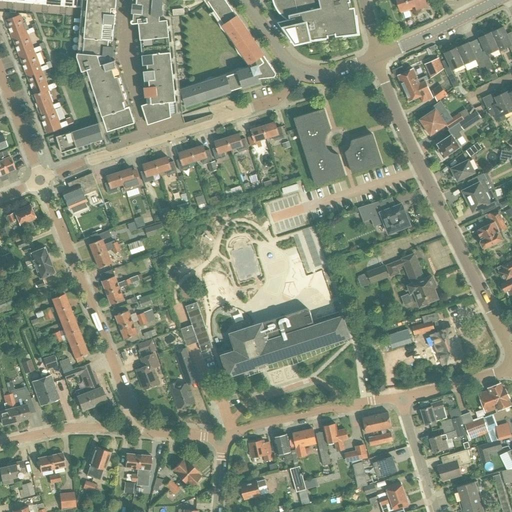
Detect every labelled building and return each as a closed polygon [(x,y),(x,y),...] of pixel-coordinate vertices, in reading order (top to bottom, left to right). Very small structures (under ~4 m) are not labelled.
[(82,8),(82,0),(63,0),(63,7),(82,8)] [(108,131),(135,121),(129,104),(127,105),(125,99),(127,98),(113,54),(113,42),(116,0),(82,0),(82,8),(78,58),(99,123),(102,132),(108,131)] [(141,104),(148,123),(179,113),(179,107),(178,92),(171,17),(160,16),(161,0),(133,0),(132,16),(130,17),(130,20),(132,21),(138,20),(147,102),(141,104)] [(206,0),(253,67),(185,89),(181,90),(186,105),(238,89),(259,82),(258,79),(273,77),(274,77),(274,76),(275,76),(275,75),(276,75),(276,74),(276,73),(275,73),(275,72),(254,41),(246,30),(246,29),(237,16),(225,0),(206,0)] [(277,0),(279,3),(281,7),(283,10),(285,12),(289,14),(291,26),(285,27),(295,43),(312,39),(329,35),(335,34),(355,29),(350,7),(349,2),(348,0),(277,0)] [(396,0),(401,13),(410,10),(409,8),(415,6),(416,10),(427,6),(424,0),(396,0)] [(14,39),(27,34),(34,32),(33,28),(26,31),(20,15),(6,21),(14,39)] [(499,48),(498,49),(499,51),(508,46),(511,54),(511,32),(506,34),(503,27),(491,32),(499,48)] [(498,49),(499,48),(491,32),(479,37),(479,38),(474,41),(487,70),(493,67),(487,54),(498,49)] [(21,58),(34,53),(45,48),(43,42),(39,44),(40,46),(33,49),(27,34),(14,39),(21,58)] [(481,72),(487,70),(474,41),(468,43),(468,42),(456,48),(463,64),(475,59),(481,72)] [(452,69),(463,64),(456,48),(444,53),(448,62),(443,64),(453,87),(459,85),(452,69)] [(28,76),(41,71),(52,67),(50,61),(46,63),(47,65),(40,68),(34,53),(21,58),(28,76)] [(431,78),(444,69),(439,58),(424,64),(431,78)] [(426,81),(428,79),(426,75),(417,79),(413,69),(398,76),(405,91),(419,84),(426,81)] [(46,90),(55,87),(54,83),(47,86),(41,71),(28,76),(35,95),(46,90)] [(493,80),(498,78),(496,72),(490,75),(493,80)] [(419,84),(405,91),(409,101),(419,97),(422,103),(433,98),(426,81),(419,84)] [(437,102),(447,95),(440,84),(432,90),(437,102)] [(52,105),(46,90),(35,95),(33,95),(40,114),(54,109),(61,106),(59,103),(52,105)] [(511,102),(508,93),(507,91),(495,97),(498,103),(487,108),(490,116),(495,115),(498,122),(506,118),(504,114),(511,111),(511,112),(511,102)] [(444,123),(439,115),(447,110),(441,101),(431,107),(433,111),(421,120),(431,134),(445,124),(449,129),(458,123),(464,119),(460,113),(444,123)] [(59,124),(54,109),(40,114),(47,133),(68,125),(66,122),(59,124)] [(316,185),(345,175),(338,154),(334,154),(330,152),(327,149),(324,141),(325,136),(327,133),(330,130),(324,109),(294,118),(316,185)] [(480,119),(475,112),(458,123),(463,131),(480,119)] [(275,122),(262,126),(266,138),(273,136),(274,140),(284,137),(281,126),(276,127),(275,122)] [(61,153),(104,139),(102,132),(99,123),(56,137),(61,153)] [(260,140),(266,138),(262,126),(250,130),(252,136),(248,137),(250,146),(256,145),(257,148),(262,146),(260,140)] [(462,136),(459,130),(451,135),(438,144),(440,148),(439,150),(440,151),(439,152),(441,156),(443,156),(444,157),(459,147),(462,145),(458,139),(462,136)] [(239,134),(227,138),(230,150),(237,147),(238,152),(248,149),(245,138),(240,139),(239,134)] [(352,173),(382,163),(372,134),(351,141),(351,145),(349,149),(346,152),(352,173)] [(230,150),(227,138),(214,142),(216,147),(212,148),(215,159),(225,156),(224,152),(230,150)] [(470,157),(482,149),(477,142),(465,151),(470,157)] [(203,145),(191,149),(195,161),(201,159),(203,163),(213,160),(209,149),(205,150),(203,145)] [(195,161),(191,149),(179,153),(180,158),(176,160),(180,171),(190,168),(188,163),(195,161)] [(8,157),(5,151),(0,152),(0,175),(15,169),(9,156),(8,157)] [(168,157),(155,161),(159,173),(165,171),(167,175),(177,172),(173,161),(169,162),(168,157)] [(457,181),(474,172),(468,160),(451,169),(454,174),(453,174),(456,180),(457,180),(457,181)] [(159,173),(155,161),(143,165),(145,170),(140,171),(144,182),(154,179),(153,175),(159,173)] [(211,172),(218,169),(215,161),(208,163),(211,172)] [(132,168),(119,172),(123,184),(129,182),(132,190),(142,186),(138,172),(133,174),(133,173),(132,168)] [(117,186),(123,184),(119,172),(107,176),(109,182),(105,183),(108,194),(113,193),(118,191),(117,186)] [(466,202),(495,188),(487,172),(484,174),(483,173),(467,181),(470,187),(462,191),(465,196),(464,197),(466,202)] [(90,186),(96,183),(92,173),(72,181),(75,188),(69,190),(64,192),(70,208),(71,208),(73,212),(87,207),(85,202),(87,202),(85,196),(81,185),(89,182),(90,186)] [(297,184),(282,188),(283,194),(299,189),(297,184)] [(245,187),(229,190),(231,200),(247,196),(245,187)] [(495,188),(466,202),(469,207),(470,207),(473,212),(480,208),(484,214),(500,206),(495,188)] [(200,212),(209,209),(208,205),(206,205),(206,203),(203,193),(195,195),(197,202),(200,212)] [(321,259),(303,196),(270,205),(268,195),(239,203),(244,221),(274,212),(288,263),(310,257),(312,266),(321,263),(320,259),(321,259)] [(405,212),(403,205),(402,206),(401,204),(386,211),(382,201),(359,208),(364,221),(381,214),(389,233),(409,225),(404,212),(405,212)] [(320,203),(324,219),(329,217),(324,202),(320,203)] [(20,224),(35,217),(29,205),(14,212),(6,216),(10,223),(18,219),(20,224)] [(507,229),(499,211),(490,213),(488,214),(488,213),(484,215),(489,224),(477,230),(481,240),(480,243),(482,248),(485,248),(495,244),(497,245),(501,243),(501,241),(502,240),(499,233),(507,229)] [(6,242),(12,239),(7,226),(3,227),(0,229),(6,242)] [(167,227),(150,232),(152,238),(169,233),(167,227)] [(190,258),(202,253),(194,231),(182,235),(190,258)] [(31,250),(28,242),(25,235),(22,236),(14,239),(18,249),(22,248),(24,253),(31,250)] [(102,239),(94,242),(90,243),(94,255),(106,251),(107,251),(112,249),(119,246),(124,244),(123,240),(118,242),(117,242),(111,244),(111,242),(104,244),(102,240),(102,239)] [(131,255),(145,250),(141,240),(128,244),(131,255)] [(27,268),(49,260),(46,254),(48,252),(46,248),(44,248),(44,247),(29,253),(32,259),(25,262),(27,268)] [(106,251),(94,255),(99,267),(111,263),(106,251)] [(12,262),(8,253),(1,256),(4,265),(12,262)] [(408,294),(401,296),(404,305),(417,300),(419,305),(420,307),(421,306),(421,307),(424,307),(425,305),(427,304),(426,303),(437,298),(433,288),(436,286),(431,276),(424,279),(414,254),(402,258),(402,259),(404,265),(412,284),(411,284),(408,286),(411,292),(413,291),(415,295),(413,295),(413,294),(409,295),(408,294)] [(230,257),(216,259),(222,296),(236,294),(230,257)] [(402,259),(385,265),(390,277),(400,273),(398,268),(404,265),(402,259)] [(49,260),(27,268),(28,272),(35,269),(39,278),(53,272),(53,271),(55,270),(53,265),(51,266),(49,260)] [(511,278),(511,260),(501,266),(504,270),(499,272),(504,283),(511,278)] [(371,284),(389,277),(384,265),(366,272),(367,273),(357,276),(361,287),(371,284)] [(251,276),(261,304),(281,297),(271,269),(251,276)] [(131,272),(110,280),(115,293),(137,285),(131,272)] [(511,278),(504,283),(501,285),(505,292),(508,291),(511,295),(511,294),(511,278)] [(137,285),(115,293),(120,306),(142,298),(137,285)] [(0,312),(15,306),(9,294),(0,297),(0,312)] [(65,295),(43,303),(48,316),(70,309),(65,295)] [(142,298),(120,306),(125,319),(147,310),(142,298)] [(70,309),(48,316),(53,329),(74,321),(70,309)] [(230,333),(236,350),(222,354),(229,376),(258,366),(259,368),(267,366),(267,364),(350,337),(346,326),(343,315),(340,316),(339,312),(313,320),(309,310),(308,309),(307,309),(306,309),(305,309),(304,309),(303,309),(303,310),(237,331),(236,331),(230,333)] [(147,310),(125,319),(130,332),(152,324),(147,310)] [(424,323),(412,326),(415,335),(434,330),(432,322),(438,321),(436,313),(422,316),(424,323)] [(74,321),(53,329),(58,342),(79,335),(74,321)] [(170,331),(177,328),(174,321),(167,324),(170,331)] [(454,336),(455,334),(453,331),(452,330),(451,329),(433,336),(433,335),(425,338),(429,347),(432,345),(434,352),(433,356),(436,363),(439,364),(461,356),(461,355),(462,353),(461,349),(459,349),(454,336)] [(150,340),(161,337),(159,331),(148,333),(150,340)] [(156,351),(152,339),(138,344),(140,351),(148,349),(149,351),(149,353),(156,351)] [(313,367),(320,395),(342,390),(342,392),(365,386),(354,345),(329,351),(331,363),(313,367)] [(194,403),(188,385),(198,382),(186,348),(175,352),(186,384),(178,386),(176,382),(169,385),(171,389),(178,409),(194,403)] [(144,390),(160,384),(153,368),(159,366),(154,354),(141,359),(144,367),(137,370),(144,390)] [(46,369),(57,365),(54,355),(42,358),(46,369)] [(63,372),(72,368),(68,358),(59,361),(63,372)] [(24,374),(34,370),(30,359),(20,363),(24,374)] [(72,368),(63,372),(62,372),(65,380),(82,374),(79,366),(72,368)] [(82,410),(106,401),(95,373),(82,378),(85,387),(75,391),(82,410)] [(50,401),(59,398),(51,375),(41,378),(47,392),(50,401)] [(50,401),(47,392),(41,378),(32,381),(40,405),(50,401)] [(378,392),(385,390),(383,384),(376,386),(378,392)] [(493,404),(495,409),(497,408),(498,410),(510,406),(507,399),(509,398),(505,390),(503,390),(500,384),(493,387),(496,392),(496,394),(494,395),(497,402),(493,404)] [(8,394),(7,392),(6,387),(1,388),(3,395),(5,403),(3,403),(5,410),(0,411),(0,417),(2,424),(15,421),(8,394)] [(496,394),(496,392),(493,387),(488,389),(489,391),(478,395),(485,413),(495,409),(493,404),(497,402),(494,395),(496,394)] [(14,393),(8,394),(16,421),(29,418),(28,413),(34,411),(29,397),(26,397),(24,389),(14,391),(14,393)] [(426,425),(436,422),(436,421),(447,417),(442,400),(431,404),(431,406),(421,410),(426,425)] [(387,433),(386,429),(391,428),(388,412),(362,418),(366,433),(381,430),(382,434),(368,437),(370,446),(393,441),(391,432),(387,433)] [(488,431),(492,442),(497,441),(493,429),(498,427),(495,420),(494,420),(492,415),(492,414),(484,417),(483,416),(473,420),(470,412),(461,415),(463,422),(468,438),(488,431)] [(452,425),(463,422),(461,415),(460,416),(450,419),(452,425)] [(468,438),(463,422),(452,425),(454,431),(441,435),(430,438),(434,452),(449,448),(446,440),(457,437),(466,434),(468,438)] [(337,430),(336,424),(323,427),(327,443),(334,441),(336,451),(345,450),(343,441),(348,439),(346,428),(337,430)] [(297,457),(307,455),(305,446),(316,444),(313,429),(293,433),(296,448),(295,448),(297,457)] [(322,460),(330,458),(324,432),(316,433),(322,460)] [(295,467),(299,466),(295,449),(290,451),(287,435),(274,437),(278,452),(279,457),(285,456),(286,461),(293,459),(295,467)] [(264,443),(263,440),(249,443),(252,458),(263,455),(265,462),(273,460),(269,441),(264,443)] [(487,453),(502,448),(500,440),(497,441),(492,442),(484,444),(487,453)] [(346,463),(368,458),(365,444),(355,446),(355,450),(344,453),(346,463)] [(442,480),(461,475),(458,466),(471,462),(467,449),(441,457),(443,465),(438,466),(442,480)] [(137,468),(138,454),(126,453),(124,467),(137,468)] [(149,469),(151,456),(138,454),(137,468),(149,469)] [(84,456),(86,479),(100,477),(100,471),(99,455),(84,456)] [(84,456),(70,457),(72,480),(86,479),(84,456)] [(383,476),(387,475),(386,474),(397,470),(392,456),(382,459),(378,460),(378,461),(372,463),(377,477),(383,476)] [(57,458),(59,481),(72,480),(70,457),(57,458)] [(57,458),(42,459),(44,476),(45,482),(59,481),(57,458)] [(13,483),(12,477),(17,476),(17,475),(25,474),(23,460),(6,464),(7,467),(0,468),(0,474),(1,480),(2,479),(3,485),(13,483)] [(353,464),(356,476),(365,474),(363,462),(353,464)] [(300,466),(299,466),(295,467),(290,469),(298,498),(303,497),(308,495),(300,466)] [(506,488),(511,486),(511,481),(511,482),(511,481),(511,468),(502,471),(505,483),(506,488)] [(502,511),(510,511),(499,474),(492,476),(502,511)] [(267,485),(265,479),(257,481),(241,485),(244,499),(260,495),(259,487),(267,485)] [(486,511),(477,481),(458,487),(460,493),(457,494),(462,511),(486,511)] [(21,498),(34,494),(31,482),(21,485),(22,489),(19,490),(21,498)] [(380,502),(404,493),(400,482),(386,487),(389,495),(387,496),(386,494),(379,496),(378,495),(369,499),(371,505),(380,502)] [(179,485),(172,485),(171,499),(194,501),(195,486),(179,484),(179,485)] [(366,495),(377,491),(374,484),(363,487),(366,495)] [(389,502),(391,501),(394,509),(408,505),(404,493),(380,502),(380,503),(381,507),(390,504),(389,502)] [(65,499),(65,507),(79,507),(79,499),(65,499)] [(192,511),(194,501),(171,499),(169,511),(192,511)] [(13,511),(37,511),(34,502),(28,503),(12,507),(13,511)]
